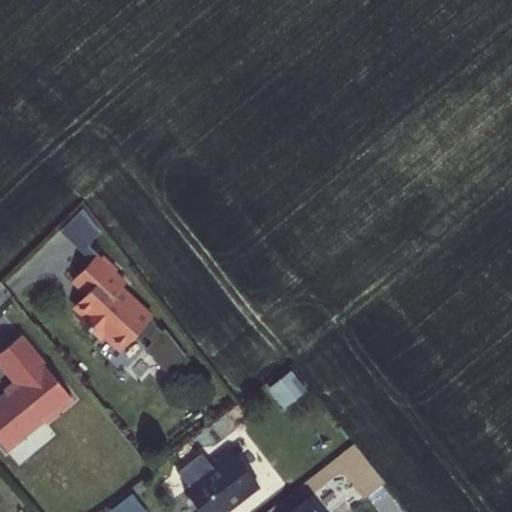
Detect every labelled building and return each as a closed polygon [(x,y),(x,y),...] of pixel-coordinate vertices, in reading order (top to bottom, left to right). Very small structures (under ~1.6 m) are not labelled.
[(82,199),(54,227),(82,257),(78,261),(83,266),(96,253),(86,242),(102,225),(82,199)] [(125,282),(96,253),(83,266),(77,272),(90,286),(90,300),(92,302),(86,308),(80,314),(99,334),(105,328),(122,345),(136,331),(136,328),(145,327),(145,332),(152,339),(146,345),(154,354),(152,356),(166,371),(183,355),(175,347),(177,345),(166,326),(163,329),(154,319),(156,318),(122,284),(125,282)] [(90,300),(90,286),(77,299),(86,308),(92,302),(90,300)] [(72,398),(20,333),(0,349),(0,362),(15,380),(4,389),(6,391),(0,395),(0,439),(6,448),(42,418),(44,421),(72,398)] [(291,372),(269,389),(285,411),(308,395),(291,372)] [(233,511),(261,490),(232,451),(183,491),(199,511),(233,511)] [(108,511),(144,511),(132,495),(108,511)] [(323,511),(311,497),(291,511),(323,511)]
